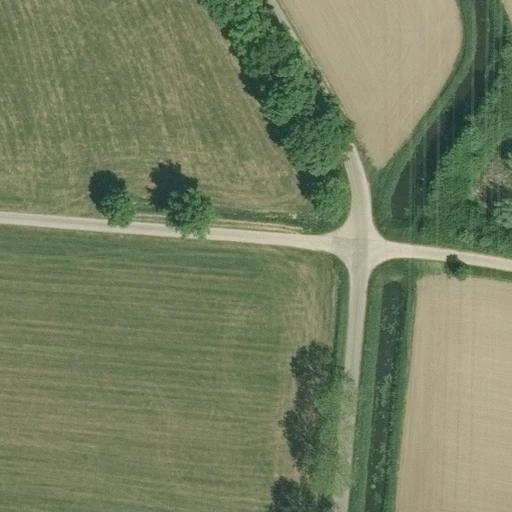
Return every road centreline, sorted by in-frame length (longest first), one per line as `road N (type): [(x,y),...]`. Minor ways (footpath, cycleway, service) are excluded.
road 1 (unclassified): [(359,247),(0,217)]
road 2 (unclassified): [(359,247),(360,197),(348,146),(266,0)]
road 3 (unclassified): [(341,511),(359,247)]
road 4 (unclassified): [(511,266),(359,247)]
